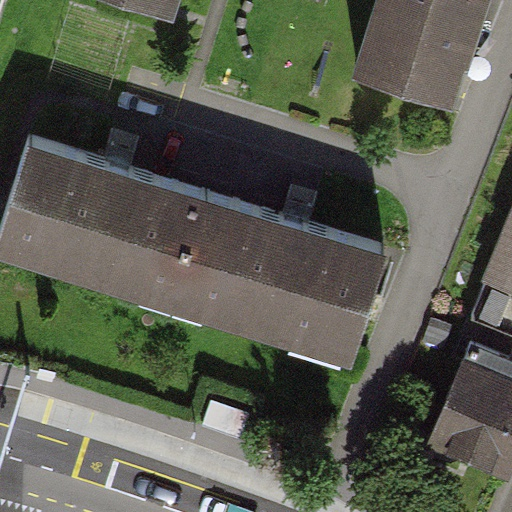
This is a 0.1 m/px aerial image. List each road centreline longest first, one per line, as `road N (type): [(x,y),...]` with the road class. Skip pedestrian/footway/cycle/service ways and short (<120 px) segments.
road 1 (residential): [(326,511),(444,209)]
road 2 (residential): [(444,209),(138,120)]
road 3 (residential): [(444,209),(511,32)]
road 4 (primary): [(0,456),(179,511)]
